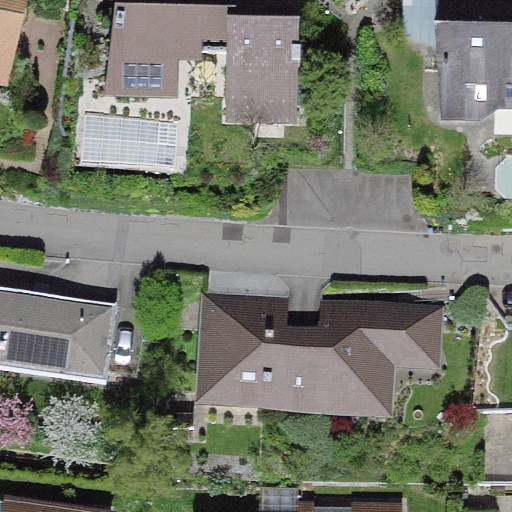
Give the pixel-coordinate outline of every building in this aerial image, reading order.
[(0,0),(0,80),(21,85),(39,0),(0,0)] [(247,124),(313,129),(314,0),(136,0),(131,105),(190,106),(196,65),(218,65),(219,49),(252,51),(247,124)] [(511,0),(483,0),(460,1),(463,128),(511,126),(511,0)] [(185,166),(187,116),(88,112),(85,161),(185,166)] [(142,310),(0,294),(0,369),(134,385),(142,310)] [(336,328),(307,328),(308,304),(220,301),(217,413),(415,419),(416,371),(462,372),(464,309),(337,305),(336,328)]
